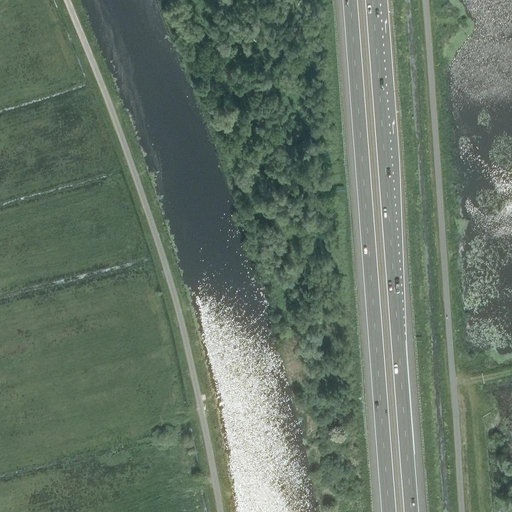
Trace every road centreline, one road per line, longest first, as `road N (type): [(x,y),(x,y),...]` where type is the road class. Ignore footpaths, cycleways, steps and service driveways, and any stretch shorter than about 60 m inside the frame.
road 1 (unclassified): [(217,511),(157,255),(62,0)]
road 2 (motorway): [(348,0),(389,511)]
road 3 (motorway): [(413,511),(373,0)]
road 4 (unclassified): [(461,511),(425,0)]
